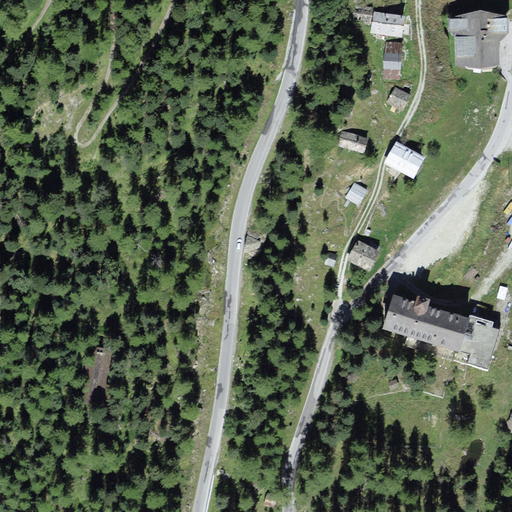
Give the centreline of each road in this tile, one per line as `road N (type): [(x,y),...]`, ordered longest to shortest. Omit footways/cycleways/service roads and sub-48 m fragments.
road 1 (tertiary): [(301,0),(288,82),(240,213),(199,511)]
road 2 (tertiary): [(286,511),(291,460),(344,317),(468,185),(494,147),(511,95)]
road 3 (track): [(418,0),(422,91),(348,247),(336,282),(344,317)]
road 4 (track): [(173,0),(83,148),(74,138),(108,68),(110,0)]
